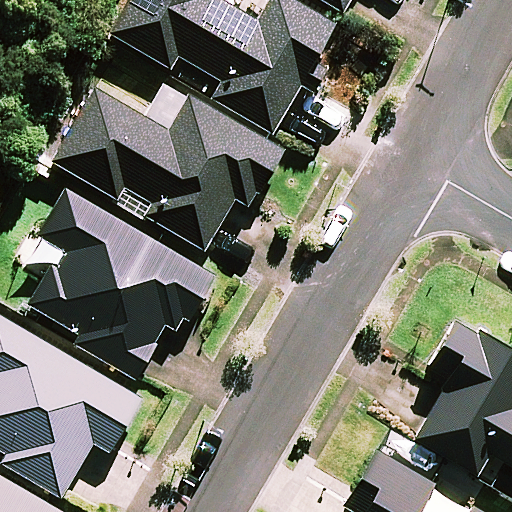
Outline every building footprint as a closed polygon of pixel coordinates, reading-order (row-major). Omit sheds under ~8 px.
[(332,61),(318,52),(336,20),(300,0),(269,0),(259,18),(227,0),(127,0),(110,29),(171,65),(178,52),(225,79),(216,93),(274,126),(300,82),(314,91),(332,61)] [(328,0),(345,9),(350,0),(328,0)] [(149,114),(98,84),(53,162),(204,251),(236,195),(250,203),(282,148),(168,81),(149,114)] [(418,436),(477,470),(487,452),(511,466),(511,348),(457,317),(431,364),(452,376),(418,436)] [(498,511),(475,498),(383,441),(347,501),(364,511),(498,511)]
